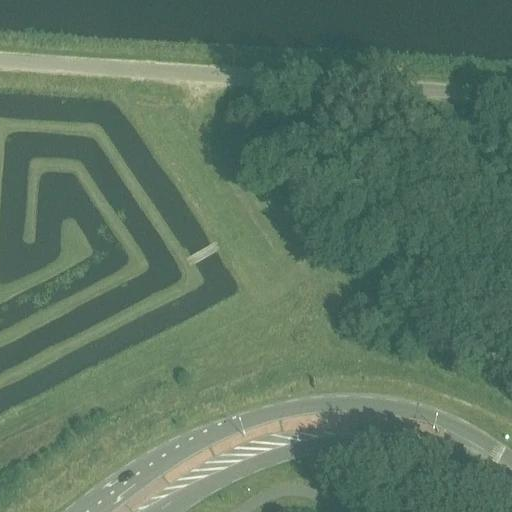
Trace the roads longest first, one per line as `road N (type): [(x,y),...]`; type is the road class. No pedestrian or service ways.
road 1 (unclassified): [(0,62),(511,95)]
road 2 (tertiary): [(511,468),(457,424),(411,410),(309,405),(195,440),(133,473),(85,511)]
road 3 (tertiary): [(169,511),(270,455),(333,440),(443,448),(511,473)]
